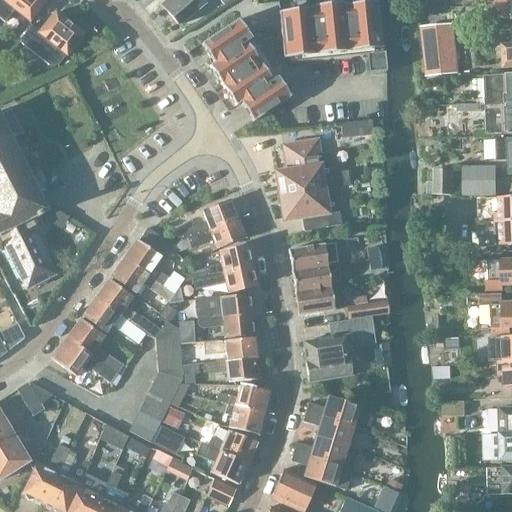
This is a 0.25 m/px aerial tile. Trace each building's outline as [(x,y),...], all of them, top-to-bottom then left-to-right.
[(0,0),(0,17),(8,6),(28,22),(44,2),(41,0),(1,0),(1,1),(0,0)] [(169,0),(161,7),(178,28),(205,6),(200,0),(169,0)] [(507,18),(511,17),(511,1),(494,3),(495,6),(497,6),(497,12),(483,13),(483,21),(498,20),(498,23),(508,22),(507,18)] [(287,59),(316,56),(348,53),(372,50),(382,49),(377,3),(344,6),(344,4),(310,8),(310,10),(278,13),(283,60),(287,59)] [(19,44),(36,57),(51,69),(59,65),(82,36),(55,15),(40,34),(32,27),(19,44)] [(511,68),(511,17),(507,18),(508,22),(508,45),(503,46),(505,69),(511,68)] [(287,96),(278,82),(276,79),(271,83),(258,63),(245,44),(250,40),(237,21),(200,46),(213,65),(208,68),(222,88),(235,108),(240,104),(240,105),(251,121),(252,120),(252,121),(287,98),(286,97),(287,96)] [(453,26),(421,29),(425,78),(458,75),(453,26)] [(382,55),(364,57),(366,76),(384,74),(382,55)] [(485,77),(487,105),(511,102),(511,73),(506,74),(506,76),(485,77)] [(346,107),(371,106),(371,92),(345,93),(346,107)] [(481,93),(458,93),(458,108),(481,107),(481,93)] [(511,102),(487,105),(488,134),(509,133),(509,135),(511,134),(511,102)] [(0,116),(0,235),(38,217),(45,214),(9,143),(21,137),(9,112),(0,116)] [(371,123),(341,126),(342,138),(372,135),(371,123)] [(511,174),(511,139),(500,140),(501,159),(511,159),(511,174)] [(294,172),(276,175),(279,199),(335,190),(329,154),(317,156),(315,144),(290,148),(294,172)] [(495,198),(495,168),(462,168),(462,198),(495,198)] [(433,171),(433,183),(427,183),(427,197),(452,197),(452,171),(433,171)] [(335,190),(279,199),(283,222),(301,220),(303,233),(341,227),(335,190)] [(511,199),(484,201),(477,201),(478,225),(511,223),(511,199)] [(178,236),(180,243),(181,243),(237,221),(230,202),(202,213),(207,224),(178,236)] [(36,221),(39,220),(38,217),(0,235),(0,253),(0,254),(4,252),(24,292),(54,277),(34,237),(38,235),(40,229),(36,221)] [(245,240),(237,221),(181,243),(180,243),(171,246),(174,254),(213,239),(218,251),(245,240)] [(511,246),(511,223),(478,225),(479,248),(511,246)] [(167,248),(163,242),(146,230),(137,243),(135,242),(123,260),(174,295),(183,281),(172,274),(167,281),(152,271),(160,259),(160,258),(167,248)] [(334,246),(323,248),(290,253),(293,275),(327,270),(326,265),(337,263),(334,246)] [(219,254),(221,264),(203,268),(204,270),(188,274),(189,282),(252,268),(248,248),(219,254)] [(366,251),(368,263),(379,262),(377,249),(366,251)] [(174,295),(123,260),(110,279),(135,295),(143,283),(169,301),(173,295),(174,295)] [(504,287),(511,286),(511,261),(486,263),(488,292),(504,291),(504,287)] [(380,271),(379,262),(368,263),(369,272),(380,271)] [(257,287),(252,268),(189,282),(188,274),(183,281),(174,295),(173,295),(175,294),(202,287),(225,282),(227,294),(257,287)] [(297,297),(330,291),(327,270),(293,275),(297,297)] [(145,337),(155,340),(160,332),(141,318),(141,319),(126,308),(132,299),(108,282),(95,300),(119,317),(145,337)] [(330,291),(297,297),(300,319),(334,313),(340,312),(339,307),(343,306),(341,290),(330,291)] [(489,328),(492,328),(492,335),(511,334),(510,329),(511,329),(511,303),(503,304),(502,295),(480,296),(481,326),(489,326),(489,328)] [(221,311),(196,314),(197,321),(199,321),(199,322),(251,316),(249,296),(220,299),(221,311)] [(145,337),(119,317),(95,300),(82,318),(106,335),(114,325),(140,343),(145,337)] [(345,310),(347,323),(370,320),(370,319),(388,316),(386,303),(345,310)] [(178,328),(178,332),(179,344),(198,342),(197,329),(223,326),(224,339),(253,336),(251,316),(199,322),(199,321),(197,321),(198,326),(178,328)] [(375,348),(370,320),(330,327),(332,341),(303,346),(306,365),(305,365),(306,370),(304,372),(305,378),(307,380),(308,386),(351,379),(349,361),(353,360),(351,346),(355,345),(356,351),(373,348),(375,348)] [(91,357),(107,369),(116,375),(122,367),(97,349),(104,338),(80,321),(67,339),(91,357)] [(180,346),(179,344),(178,332),(165,324),(160,332),(155,340),(156,352),(180,350),(180,346)] [(16,327),(0,334),(0,357),(4,355),(22,340),(16,327)] [(511,362),(511,338),(494,339),(495,364),(497,364),(505,364),(505,363),(511,362)] [(116,375),(67,339),(54,358),(78,375),(84,366),(109,385),(116,375)] [(256,361),(254,340),(225,343),(226,355),(205,357),(204,344),(180,346),(180,350),(181,361),(181,368),(197,366),(204,366),(256,361)] [(390,368),(387,347),(373,348),(376,370),(390,368)] [(181,361),(180,350),(156,352),(157,363),(181,361)] [(485,365),(484,356),(471,357),(471,366),(485,365)] [(182,376),(181,368),(181,361),(157,363),(158,374),(182,380),(182,376)] [(258,381),(256,361),(204,366),(205,372),(228,370),(229,384),(258,381)] [(511,387),(511,362),(505,363),(505,364),(497,364),(498,379),(503,379),(503,388),(511,387)] [(197,366),(181,368),(182,376),(198,374),(197,366)] [(182,380),(158,374),(153,383),(175,394),(182,380)] [(175,394),(153,383),(148,393),(170,404),(175,394)] [(26,385),(16,392),(32,418),(43,411),(40,407),(49,396),(29,385),(27,386),(26,385)] [(227,406),(263,415),(269,393),(240,386),(236,399),(218,394),(216,402),(227,405),(227,406)] [(170,404),(148,393),(143,403),(165,414),(170,404)] [(325,410),(309,405),(306,415),(353,429),(364,433),(370,413),(328,399),(325,410)] [(257,437),(263,415),(227,406),(227,405),(216,402),(213,411),(224,414),(224,416),(231,418),(228,429),(257,437)] [(165,414),(143,403),(139,413),(160,424),(165,414)] [(511,409),(500,410),(500,437),(511,436),(511,409)] [(160,424),(139,413),(134,423),(156,434),(160,424)] [(0,440),(11,434),(0,414),(0,440)] [(353,429),(306,415),(303,424),(319,429),(316,439),(347,449),(353,429)] [(157,431),(167,438),(176,424),(166,417),(157,431)] [(89,419),(79,443),(95,450),(105,426),(89,419)] [(156,434),(134,423),(129,432),(150,444),(156,434)] [(11,434),(0,440),(0,479),(28,463),(30,466),(35,455),(27,443),(20,447),(11,434)] [(246,466),(254,446),(228,434),(223,445),(210,439),(206,448),(219,454),(246,466)] [(511,436),(500,437),(501,464),(511,463),(511,436)] [(357,453),(347,449),(316,439),(312,450),(297,445),(294,454),(351,472),(357,453)] [(148,457),(187,473),(194,456),(155,440),(148,457)] [(68,450),(58,445),(47,468),(37,464),(22,496),(43,506),(59,474),(58,474),(68,453),(69,452),(68,451),(68,450)] [(237,486),(246,466),(219,454),(206,448),(200,445),(195,456),(215,464),(210,474),(237,486)] [(43,506),(55,511),(67,511),(78,488),(80,484),(65,477),(75,456),(68,453),(58,474),(59,474),(43,506)] [(345,492),(351,472),(294,454),(291,464),(307,469),(303,480),(345,492)] [(162,465),(156,485),(171,490),(178,470),(162,465)] [(511,469),(503,470),(503,474),(504,496),(511,496),(511,469)] [(304,511),(316,487),(283,472),(271,501),(294,511),(304,511)] [(112,473),(106,486),(93,511),(120,511),(122,509),(128,496),(114,490),(120,477),(112,473)] [(84,476),(67,511),(93,511),(106,486),(84,476)] [(206,498),(227,508),(234,491),(213,481),(206,498)] [(385,490),(376,510),(380,511),(388,511),(392,506),(397,495),(385,490)] [(135,511),(127,511),(122,509),(120,511),(145,511),(151,501),(142,497),(135,511)] [(179,497),(177,501),(179,502),(173,511),(183,511),(188,502),(179,497)] [(173,511),(179,502),(177,501),(170,498),(167,505),(164,504),(160,511),(173,511)] [(369,511),(347,501),(341,511),(369,511)]
